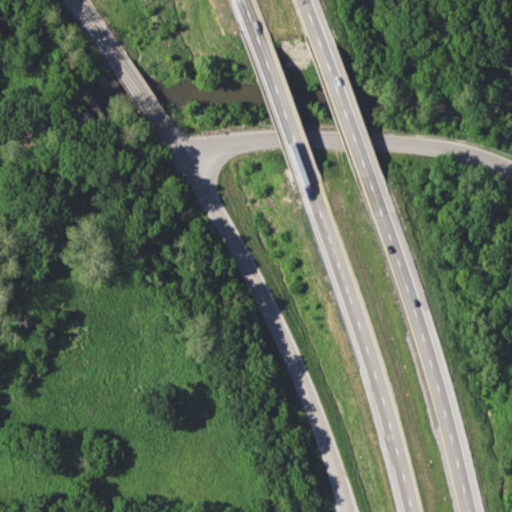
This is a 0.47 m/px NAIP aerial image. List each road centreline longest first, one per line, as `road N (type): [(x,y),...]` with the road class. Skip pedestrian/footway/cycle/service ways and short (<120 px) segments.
road 1 (tertiary): [(347,511),(318,418),(268,303),(157,122)]
road 2 (residential): [(511,168),(433,143),(278,136),(184,158)]
road 3 (motorway): [(472,511),(448,411),(372,196)]
road 4 (motorway): [(316,205),(413,511)]
road 5 (motorway): [(242,11),(316,205)]
road 6 (motorway): [(372,196),(305,9)]
